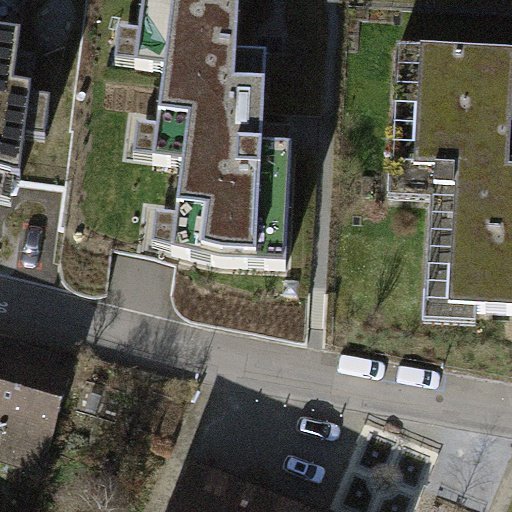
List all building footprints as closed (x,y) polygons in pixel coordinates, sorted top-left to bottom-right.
[(0,0),(0,205),(25,209),(34,144),(53,146),(60,90),(41,88),(45,52),(25,49),(31,0),(0,0)] [(137,0),(129,69),(157,73),(146,166),(175,170),(163,255),(210,267),(278,270),(284,151),(255,149),(259,61),(228,59),(231,0),(137,0)] [(510,55),(387,51),(382,177),(420,179),(416,295),(474,297),(473,315),(511,316),(511,94),(509,94),(510,55)] [(0,340),(0,461),(43,476),(75,363),(0,340)] [(316,511),(254,486),(195,461),(173,511),(316,511)]
